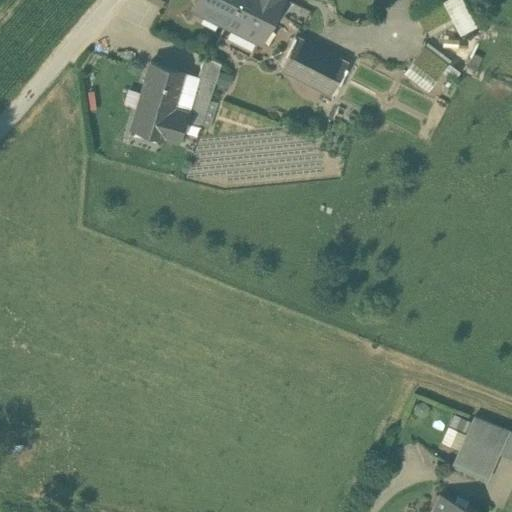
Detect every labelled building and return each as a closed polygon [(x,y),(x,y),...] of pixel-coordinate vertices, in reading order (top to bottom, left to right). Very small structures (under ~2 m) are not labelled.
[(196,0),(193,6),(260,40),(280,0),(196,0)] [(442,0),(440,0),(415,13),(425,31),(452,17),(442,0)] [(343,61),(298,37),(282,68),(328,91),(343,61)] [(423,45),(411,61),(436,79),(448,63),(423,45)] [(203,55),(192,89),(210,95),(220,62),(203,55)] [(182,69),(150,60),(139,97),(171,107),(171,106),(182,69)] [(210,95),(192,89),(186,110),(172,106),(172,108),(184,111),(182,120),(183,121),(184,120),(200,125),(201,124),(200,124),(209,95),(210,95)] [(171,107),(139,97),(130,127),(132,127),(134,122),(163,130),(161,136),(164,137),(164,135),(172,108),(172,106),(171,106),(171,107)] [(172,108),(164,135),(178,139),(183,121),(182,120),(184,111),(172,108)] [(132,127),(161,136),(163,130),(134,122),(132,127)] [(471,417),(449,465),(486,481),(508,433),(471,417)] [(480,511),(481,511),(436,492),(427,511),(480,511)]
